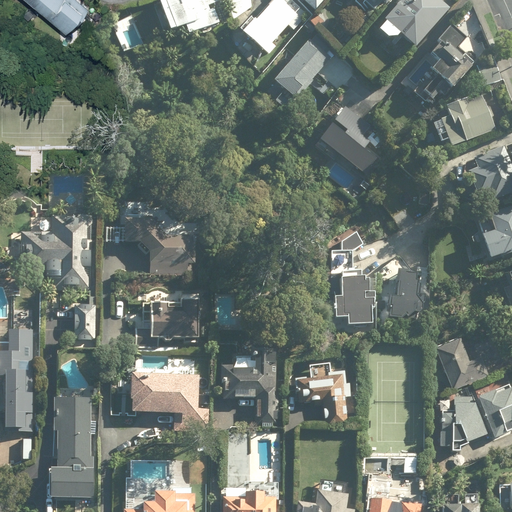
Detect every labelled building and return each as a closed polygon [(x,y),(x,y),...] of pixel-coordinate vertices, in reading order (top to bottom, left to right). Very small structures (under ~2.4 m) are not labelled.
[(17,0),(28,10),(34,2),(67,31),(89,6),(81,0),(17,0)] [(295,20),(298,23),(304,17),(300,12),(301,11),(290,0),(277,0),(278,0),(277,0),(274,0),(253,21),(245,0),(170,0),(154,6),(164,35),(186,28),(188,35),(219,24),(214,8),(210,9),(209,6),(226,0),(233,19),(238,17),(243,31),(231,42),(250,62),(260,52),(262,54),(295,20)] [(302,0),(315,11),(323,0),(302,0)] [(362,0),(374,11),(382,2),(385,6),(390,0),(362,0)] [(398,37),(415,51),(451,9),(441,0),(403,0),(378,30),(393,43),(398,37)] [(333,49),(317,35),(312,42),(309,40),(273,81),(296,101),(333,59),(328,55),(333,49)] [(469,67),(445,48),(436,59),(440,62),(414,94),(435,111),(469,67)] [(496,66),(477,73),(482,88),(502,81),(496,66)] [(440,119),(450,147),(495,131),(483,95),(446,108),(449,116),(440,119)] [(359,172),(386,133),(339,100),(309,144),(334,161),(337,157),(359,172)] [(511,166),(505,148),(473,160),(476,170),(468,173),(480,205),(511,193),(511,166)] [(484,234),(491,257),(511,250),(511,205),(493,211),(499,229),(484,234)] [(151,216),(123,216),(122,243),(139,243),(150,254),(149,275),(195,275),(195,239),(174,239),(151,216)] [(93,293),(93,217),(51,217),(51,232),(23,232),(23,274),(51,274),(50,292),(93,293)] [(341,252),(330,253),(331,276),(338,275),(339,297),(332,298),(332,321),(346,320),(346,327),(376,326),(375,293),(369,294),(368,280),(362,281),(362,272),(354,273),(353,252),(362,246),(355,235),(340,244),(341,252)] [(406,321),(415,313),(423,313),(423,294),(420,294),(421,277),(415,277),(399,255),(383,267),(395,283),(395,297),(388,296),(387,320),(406,321)] [(511,272),(503,276),(511,299),(511,272)] [(134,329),(134,349),(159,349),(159,340),(198,340),(198,296),(180,296),(180,309),(168,309),(168,304),(150,304),(150,329),(134,329)] [(96,306),(74,306),(74,344),(95,344),(96,306)] [(33,434),(33,325),(17,325),(17,330),(7,330),(7,348),(0,348),(0,378),(5,378),(4,434),(33,434)] [(468,363),(460,342),(436,351),(452,391),(487,378),(480,359),(468,363)] [(255,429),(281,429),(281,347),(250,347),(250,358),(235,358),(235,367),(221,367),(221,401),(255,401),(255,429)] [(310,378),(293,380),(296,405),(320,402),(323,427),(347,424),(345,400),(350,399),(349,386),(346,386),(345,374),(331,376),(329,364),(308,366),(310,378)] [(199,377),(131,374),(129,414),(174,416),(174,433),(208,434),(209,411),(197,411),(199,377)] [(511,395),(509,386),(478,398),(494,440),(511,433),(511,430),(511,428),(511,395)] [(454,401),(453,413),(441,412),(439,448),(452,449),(451,454),(459,455),(459,449),(487,437),(469,394),(454,401)] [(49,499),(94,499),(94,456),(92,456),(92,399),(54,398),(54,433),(57,433),(57,469),(49,469),(49,499)] [(416,459),(389,459),(389,473),(416,474),(416,459)] [(123,511),(122,511),(195,511),(195,489),(173,489),(173,494),(150,494),(150,505),(142,505),(142,511),(123,511)] [(354,511),(355,511),(346,511),(348,496),(316,491),(314,505),(297,503),(295,511),(354,511)] [(244,498),(223,498),(222,511),(276,511),(277,499),(265,499),(265,494),(244,494),(244,498)] [(391,500),(370,498),(368,511),(419,511),(421,506),(391,503),(391,500)] [(478,511),(478,503),(463,502),(463,506),(457,505),(457,502),(442,502),(442,511),(478,511)]
